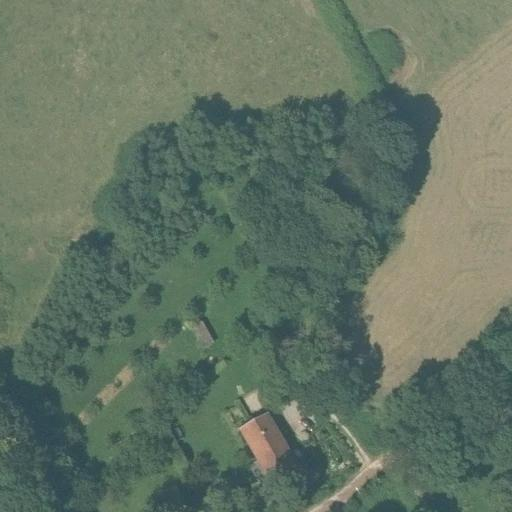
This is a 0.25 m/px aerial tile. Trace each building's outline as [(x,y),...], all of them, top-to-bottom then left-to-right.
[(270,311),(265,317),(270,321),(275,315),(270,311)] [(191,329),(203,350),(214,345),(201,323),(191,329)] [(286,360),(281,368),(294,376),(298,368),(286,360)] [(239,431),(276,494),(280,502),(306,487),(265,416),(239,431)] [(420,504),(428,500),(421,487),(413,491),(420,504)] [(161,511),(184,511),(186,492),(163,491),(161,511)]
